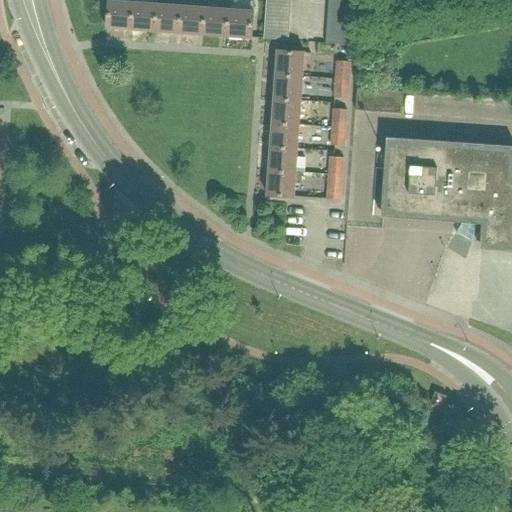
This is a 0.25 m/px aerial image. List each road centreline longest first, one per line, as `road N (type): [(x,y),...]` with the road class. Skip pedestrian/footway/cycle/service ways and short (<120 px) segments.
road 1 (tertiary): [(511,405),(446,352),(237,264),(146,200)]
road 2 (tertiary): [(146,200),(77,118),(26,0)]
road 3 (residential): [(146,200),(46,311),(0,328)]
